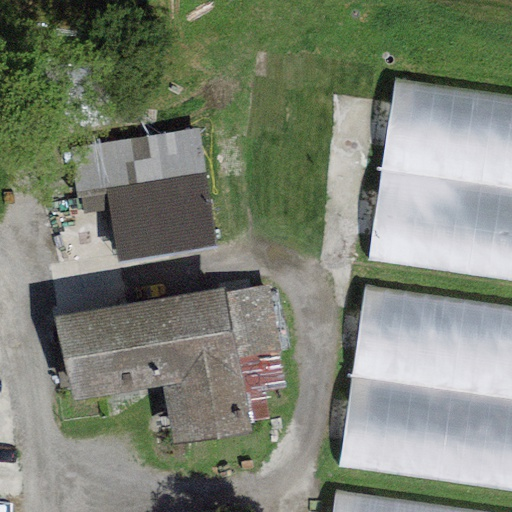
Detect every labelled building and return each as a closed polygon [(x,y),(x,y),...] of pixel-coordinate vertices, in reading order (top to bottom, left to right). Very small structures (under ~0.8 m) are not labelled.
[(511,285),(511,94),(387,79),(364,267),(511,285)] [(116,256),(117,260),(215,246),(198,129),(72,147),(80,198),(107,194),(116,256)] [(230,287),(53,316),(67,400),(164,384),(174,447),(254,434),(230,287)] [(340,474),(511,494),(511,308),(361,291),(340,474)] [(477,511),(333,495),(331,511),(477,511)]
